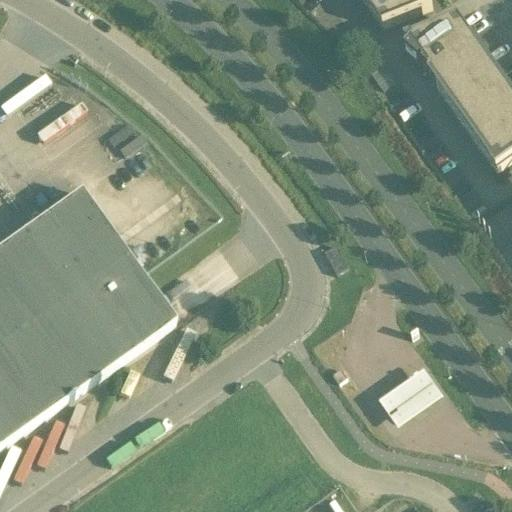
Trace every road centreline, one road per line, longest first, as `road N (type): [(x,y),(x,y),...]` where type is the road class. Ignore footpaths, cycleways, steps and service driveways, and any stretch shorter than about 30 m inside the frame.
road 1 (unclassified): [(24,0),(100,49),(217,148),(304,263),(308,289),(286,332),(34,511)]
road 2 (primary): [(165,0),(228,56),(327,173),(511,440)]
road 3 (primary): [(511,362),(286,57),(227,0)]
